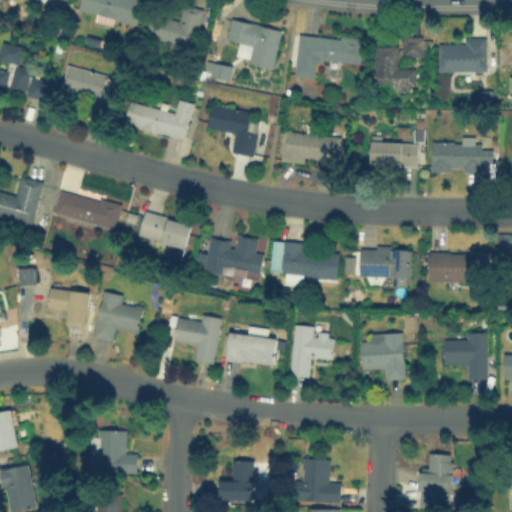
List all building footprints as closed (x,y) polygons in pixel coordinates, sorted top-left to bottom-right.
[(79,0),(77,9),(97,13),(96,17),(132,25),(137,0),(79,0)] [(187,48),(202,9),(184,2),(176,21),(151,12),(144,32),(187,48)] [(280,27),(230,17),(225,39),(237,41),(233,58),(272,66),(280,27)] [(359,61),(361,36),(297,32),(294,74),(314,76),(316,58),(359,61)] [(420,54),(420,35),(401,35),(401,54),(420,54)] [(485,36),(461,36),(461,41),(438,41),(438,69),(485,69),(485,36)] [(22,45),(0,40),(0,58),(18,63),(22,45)] [(396,45),(373,45),(373,85),(414,85),(414,66),(396,66),(396,45)] [(60,86),(99,94),(104,72),(65,64),(60,86)] [(23,93),(8,90),(14,65),(29,68),(23,93)] [(48,80),(29,76),(25,94),(44,98),(48,80)] [(184,137),(192,101),(175,97),(172,110),(129,100),(123,123),(184,137)] [(231,150),(252,154),(256,132),(246,130),(250,109),(209,103),(206,126),(234,131),(231,150)] [(281,157),(336,160),(338,133),(282,130),(281,157)] [(368,163),(416,163),(416,140),(368,140),(368,163)] [(478,170),(479,141),(430,141),(430,170),(478,170)] [(0,216),(31,224),(41,179),(20,174),(15,194),(0,190),(0,216)] [(52,211),(116,226),(121,202),(57,187),(52,211)] [(184,248),(191,221),(143,210),(137,236),(184,248)] [(259,275),(262,251),(254,250),(256,236),(234,233),(233,241),(209,237),(205,267),(259,275)] [(270,270),(286,271),(285,282),(302,283),(302,275),(335,276),(337,251),(306,250),(307,240),(271,238),(270,270)] [(409,244),(358,244),(358,275),(409,275),(409,244)] [(426,249),(426,279),(470,279),(470,267),(485,267),(485,249),(426,249)] [(88,291),(49,285),(46,307),(66,309),(64,321),(84,324),(88,291)] [(141,306),(121,303),(122,293),(100,289),(93,336),(112,339),(113,328),(137,332),(141,306)] [(218,315),(199,313),(198,320),(175,318),(173,341),(195,343),(193,359),(213,361),(218,315)] [(312,324),(293,323),(289,373),(308,374),(309,355),(330,357),(332,331),(312,329),(312,324)] [(273,363),(276,335),(227,330),(225,358),(273,363)] [(368,331),(369,340),(359,340),(360,367),(383,366),(383,377),(403,377),(401,330),(368,331)] [(485,330),(464,330),(464,337),(442,337),(442,363),(466,363),(466,377),(485,377),(485,330)] [(511,352),(501,352),(501,376),(511,376),(511,352)] [(0,409),(0,447),(17,444),(10,408),(0,409)] [(136,471),(136,452),(124,452),(124,429),(92,429),(91,470),(136,471)] [(452,453),(429,451),(428,466),(417,465),(416,488),(449,490),(452,453)] [(338,500),(339,479),(327,479),(328,457),(303,456),(303,477),(293,477),(292,499),(338,500)] [(252,498),(252,458),(230,458),(230,477),(217,477),(217,498),(252,498)] [(0,466),(0,471),(9,511),(36,506),(27,461),(0,466)] [(89,491),(89,511),(120,511),(120,490),(89,491)]
